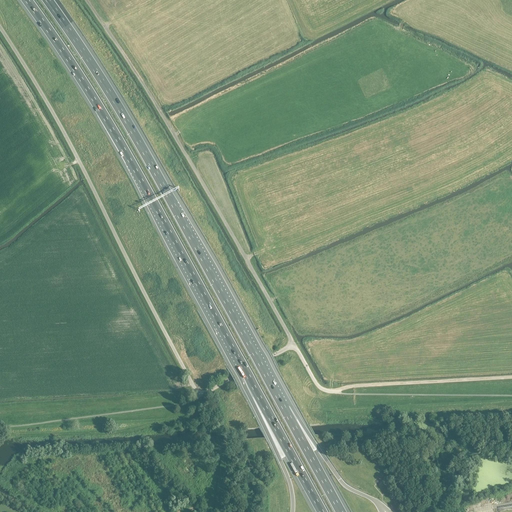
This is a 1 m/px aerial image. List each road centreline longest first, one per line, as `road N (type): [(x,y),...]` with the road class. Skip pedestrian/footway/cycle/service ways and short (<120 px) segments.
road 1 (motorway): [(284,408),(117,103),(47,0)]
road 2 (motorway): [(26,0),(102,113),(247,375)]
road 3 (unclassified): [(199,396),(79,160),(0,27)]
road 4 (track): [(334,392),(511,377)]
road 5 (motorway): [(247,375),(322,511)]
road 6 (motorway): [(247,375),(290,486),(292,511)]
road 7 (motorway): [(370,498),(343,484),(284,408)]
